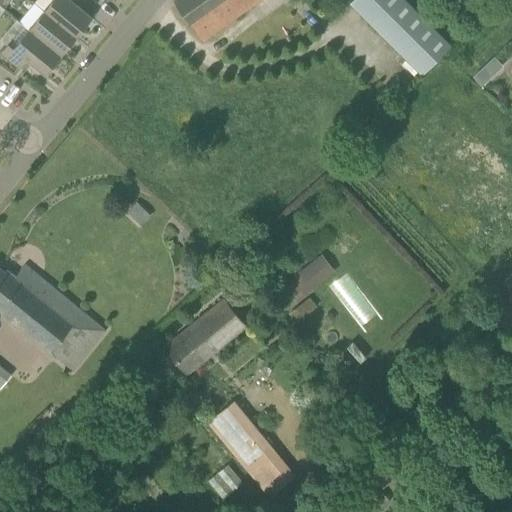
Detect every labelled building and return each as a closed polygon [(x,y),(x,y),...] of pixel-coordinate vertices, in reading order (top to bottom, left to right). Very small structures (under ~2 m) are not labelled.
[(10,0),(0,0),(0,5),(4,8),(10,0)] [(73,3),(75,0),(51,0),(44,9),(76,36),(91,17),(73,3)] [(200,41),(249,7),(254,4),(259,0),(174,0),(173,1),(200,41)] [(421,74),(450,45),(404,0),(351,0),(349,3),(421,74)] [(60,55),(76,36),(44,9),(28,28),(60,55)] [(60,55),(28,28),(12,48),(7,44),(0,52),(19,68),(26,59),(45,74),(60,55)] [(482,68),(474,76),(481,84),(490,76),(482,68)] [(0,310),(55,356),(55,355),(73,369),(105,330),(24,264),(15,276),(6,269),(4,272),(0,269),(0,310)] [(511,267),(500,280),(511,292),(511,267)] [(296,301),(314,287),(301,270),(282,284),(296,301)] [(185,372),(244,325),(224,300),(166,348),(185,372)] [(0,386),(0,387),(10,375),(0,366),(0,386)] [(235,401),(224,409),(209,422),(266,493),(269,491),(273,495),(296,477),(292,472),(293,471),(235,401)] [(225,497),(244,480),(228,461),(208,478),(225,497)] [(359,495),(369,511),(370,511),(388,501),(378,484),(359,495)]
